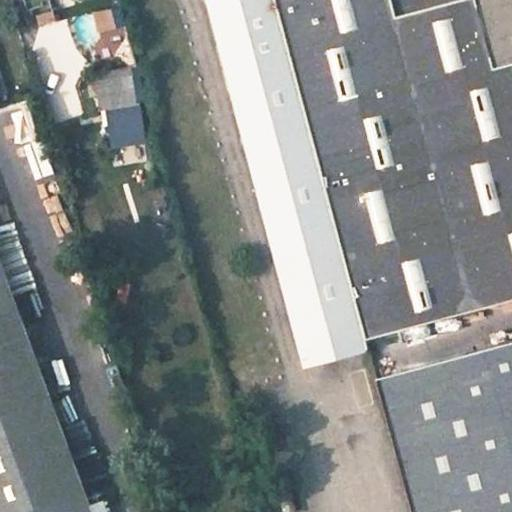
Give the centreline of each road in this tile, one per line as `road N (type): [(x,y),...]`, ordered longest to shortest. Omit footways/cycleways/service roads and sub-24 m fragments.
road 1 (unknown): [(364,511),(294,403),(184,0)]
road 2 (unknown): [(0,141),(132,511)]
